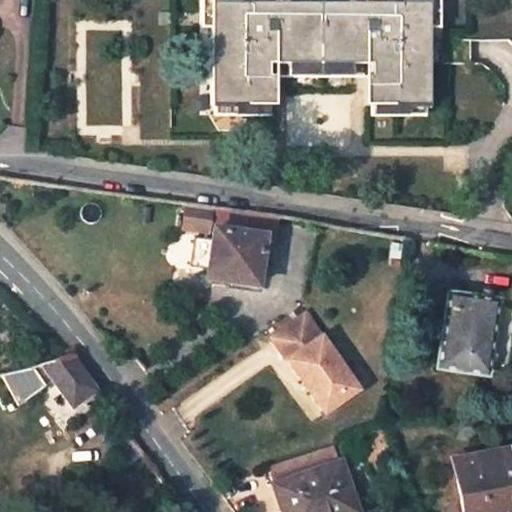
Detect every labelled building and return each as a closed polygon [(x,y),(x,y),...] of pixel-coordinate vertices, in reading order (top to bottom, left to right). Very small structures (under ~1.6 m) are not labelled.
[(427,104),(427,0),(348,0),(349,4),(287,4),(287,0),(209,0),(209,104),(213,104),(267,105),(274,104),(273,75),(266,75),(267,62),(286,62),(350,62),(370,62),(369,75),(362,75),(363,105),(370,105),(423,104),(427,104)] [(350,76),(350,62),(286,62),(286,75),(350,76)] [(267,114),(267,105),(213,104),(213,114),(267,114)] [(424,114),(423,104),(370,105),(370,114),(424,114)] [(266,212),(224,207),(221,229),(262,234),(266,212)] [(221,229),(212,227),(206,280),(243,284),(245,267),(260,268),(265,269),(267,251),(264,251),(266,235),(262,234),(221,229)] [(243,284),(258,286),(260,268),(245,267),(243,284)] [(488,374),(498,301),(449,293),(437,366),(488,374)] [(356,389),(304,313),(270,336),(323,412),(356,389)] [(54,382),(73,407),(98,389),(73,357),(73,355),(64,358),(30,366),(46,388),(54,382)] [(511,511),(511,492),(505,455),(454,465),(463,511),(511,511)] [(340,463),(274,484),(283,511),(336,511),(355,506),(340,463)]
